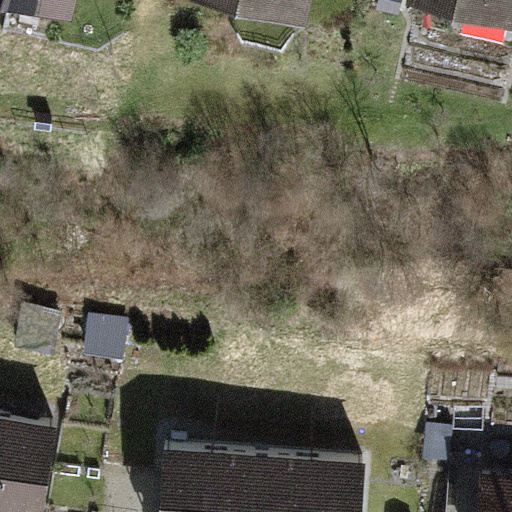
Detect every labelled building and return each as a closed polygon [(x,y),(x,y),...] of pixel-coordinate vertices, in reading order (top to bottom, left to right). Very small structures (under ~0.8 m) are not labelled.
[(39,0),(74,9),(76,0),(39,0)] [(240,0),(310,16),(313,0),(240,0)] [(375,0),(374,3),(396,10),(399,0),(375,0)] [(511,0),(429,0),(511,19),(511,0)] [(129,315),(88,310),(83,347),(124,352),(129,315)] [(58,415),(0,404),(0,502),(42,510),(58,415)] [(365,511),(370,450),(170,435),(164,511),(365,511)] [(482,511),(486,472),(489,445),(456,443),(450,511),(482,511)] [(511,511),(511,474),(486,472),(482,511),(511,511)]
